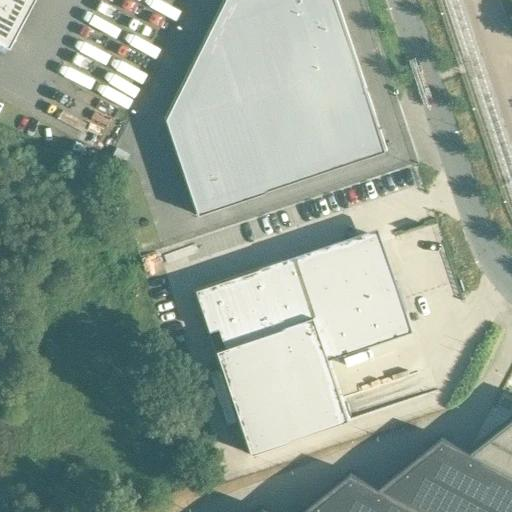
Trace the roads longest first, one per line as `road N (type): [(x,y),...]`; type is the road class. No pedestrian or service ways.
road 1 (unknown): [(204,263),(192,313),(235,432),(261,451),(442,399),(473,366),(506,276)]
road 2 (unclassified): [(511,281),(479,234),(400,0)]
road 3 (unknown): [(203,0),(170,79),(158,140),(165,188),(204,263)]
road 4 (unknown): [(460,177),(204,263)]
